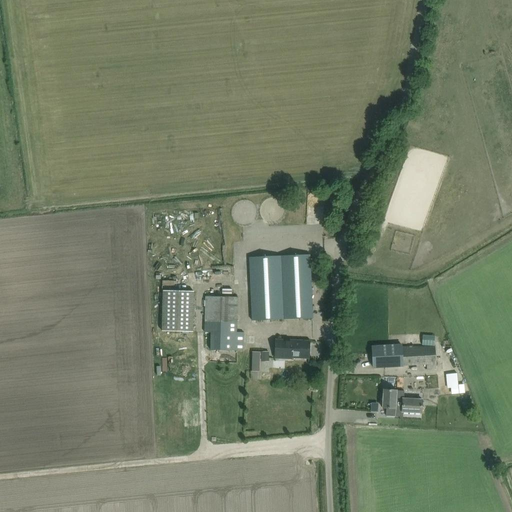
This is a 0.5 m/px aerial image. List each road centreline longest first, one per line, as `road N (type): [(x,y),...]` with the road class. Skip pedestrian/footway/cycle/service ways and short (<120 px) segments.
road 1 (track): [(341,250),(413,75),(424,0)]
road 2 (unclassified): [(332,511),(341,250)]
